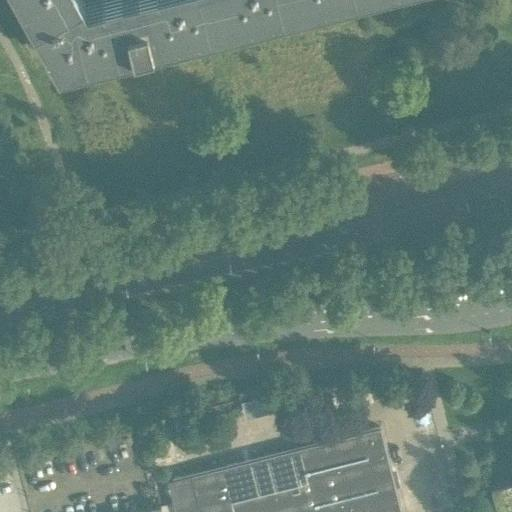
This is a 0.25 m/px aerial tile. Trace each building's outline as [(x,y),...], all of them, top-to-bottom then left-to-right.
[(25,0),(58,57),(65,55),(283,0),(25,0)] [(281,391),(238,401),(242,416),(285,405),(281,391)] [(167,479),(175,511),(401,511),(379,425),(167,479)] [(511,511),(511,479),(490,485),(496,511),(511,511)] [(162,511),(160,503),(126,511),(162,511)]
